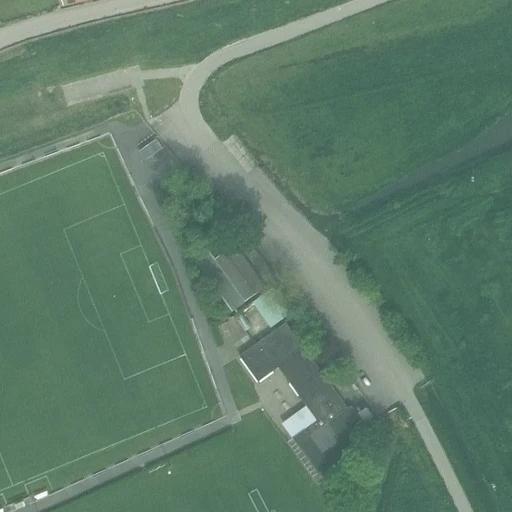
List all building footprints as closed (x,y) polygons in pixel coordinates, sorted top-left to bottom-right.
[(140,151),(146,159),(147,160),(164,148),(158,139),(140,151)] [(233,312),(246,301),(267,287),(238,248),(218,262),(210,253),(198,264),(233,312)] [(256,302),(274,326),(293,312),(275,287),(256,302)] [(260,382),(279,367),(306,349),(287,323),(241,356),(260,382)] [(318,420),(294,438),(322,476),(362,446),(354,435),(367,425),(375,419),(367,407),(358,414),(353,406),(350,408),(306,349),(279,367),(318,420)]
